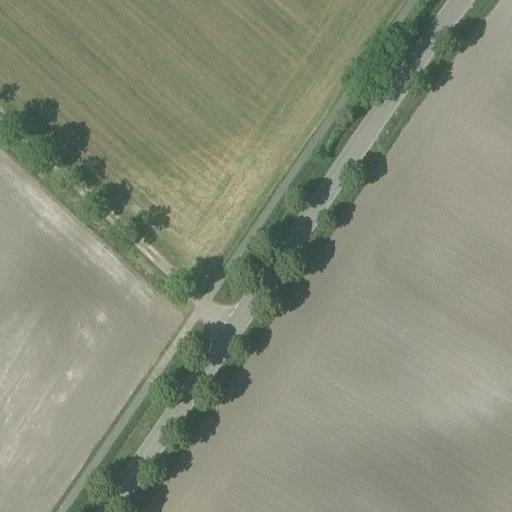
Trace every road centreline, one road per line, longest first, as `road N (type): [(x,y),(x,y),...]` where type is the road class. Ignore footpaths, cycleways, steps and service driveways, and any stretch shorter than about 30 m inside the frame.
road 1 (tertiary): [(108,511),(462,0)]
road 2 (track): [(231,330),(0,115)]
